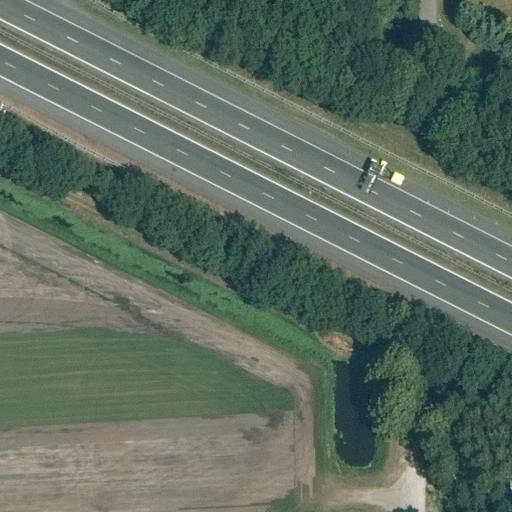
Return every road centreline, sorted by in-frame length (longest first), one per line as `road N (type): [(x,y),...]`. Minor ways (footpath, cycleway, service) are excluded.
road 1 (motorway): [(511,264),(0,2)]
road 2 (motorway): [(0,61),(511,320)]
road 3 (unclassified): [(511,91),(440,45),(428,0)]
